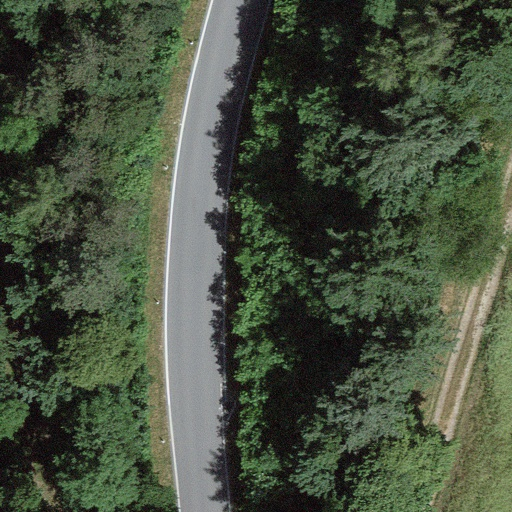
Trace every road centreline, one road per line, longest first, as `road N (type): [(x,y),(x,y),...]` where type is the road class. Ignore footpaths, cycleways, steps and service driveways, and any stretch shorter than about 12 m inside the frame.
road 1 (track): [(21,0),(0,118),(0,259),(55,511)]
road 2 (tertiary): [(201,511),(189,385),(219,63),(245,0)]
road 3 (track): [(456,511),(511,296)]
